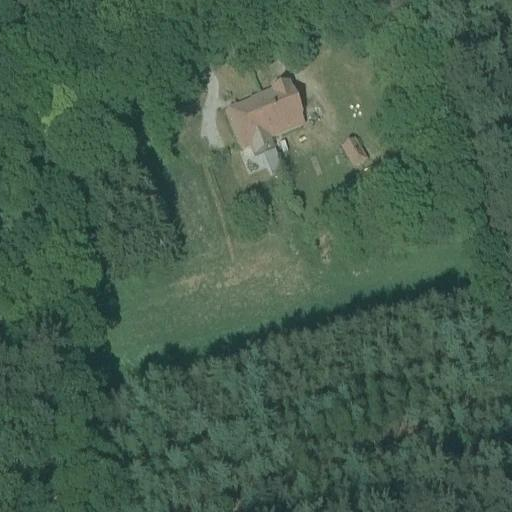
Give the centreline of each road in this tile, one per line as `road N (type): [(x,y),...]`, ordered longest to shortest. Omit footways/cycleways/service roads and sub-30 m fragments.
road 1 (track): [(437,0),(511,208)]
road 2 (unclassified): [(0,83),(128,4)]
